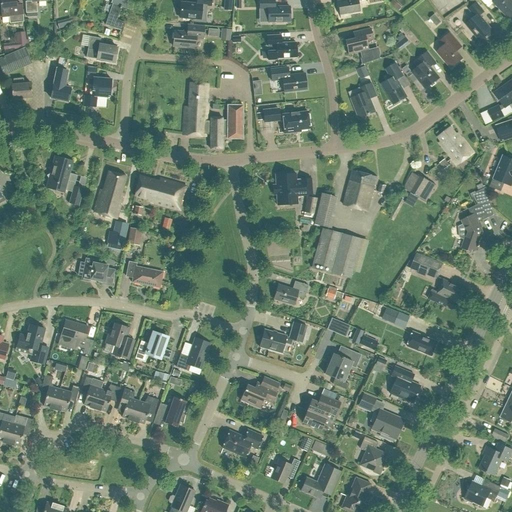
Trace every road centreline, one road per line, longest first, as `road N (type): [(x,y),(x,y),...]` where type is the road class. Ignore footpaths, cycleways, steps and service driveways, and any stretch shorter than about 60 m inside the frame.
road 1 (residential): [(0,309),(100,303),(190,314),(243,332)]
road 2 (tertiary): [(396,511),(494,300)]
road 3 (residential): [(511,312),(419,511)]
road 4 (unclassified): [(335,150),(415,131),(511,58)]
road 5 (residential): [(26,476),(38,433),(82,426),(184,461)]
road 6 (residential): [(243,332),(252,270),(231,162)]
road 7 (residential): [(335,150),(332,89),(310,0)]
road 8 (residential): [(120,145),(128,72),(151,0)]
road 9 (unclassified): [(120,145),(50,128),(0,137)]
road 10 (unclassified): [(296,511),(184,461)]
